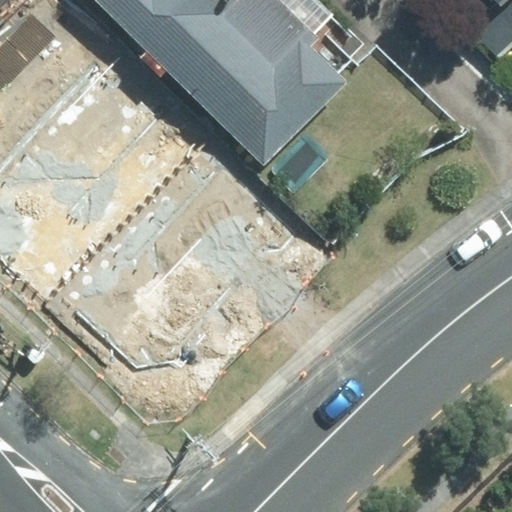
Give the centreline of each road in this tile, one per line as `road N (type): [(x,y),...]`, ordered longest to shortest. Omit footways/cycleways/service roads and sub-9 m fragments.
road 1 (tertiary): [(248,511),(384,374),(511,287)]
road 2 (residential): [(0,432),(117,511)]
